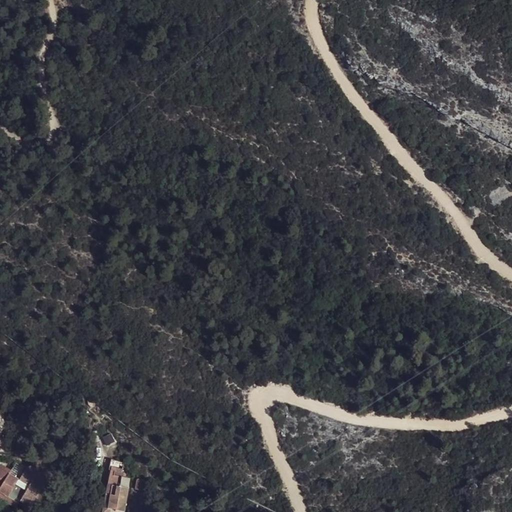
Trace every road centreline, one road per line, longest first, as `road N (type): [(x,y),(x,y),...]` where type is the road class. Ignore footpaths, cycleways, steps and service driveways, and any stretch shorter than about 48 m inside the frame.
road 1 (track): [(511,412),(466,427),(364,425),(274,398),(265,424),(301,511)]
road 2 (track): [(318,0),(318,30),(331,63),(486,256),(511,274)]
road 3 (track): [(0,126),(22,140),(49,138),(40,77),(50,0)]
